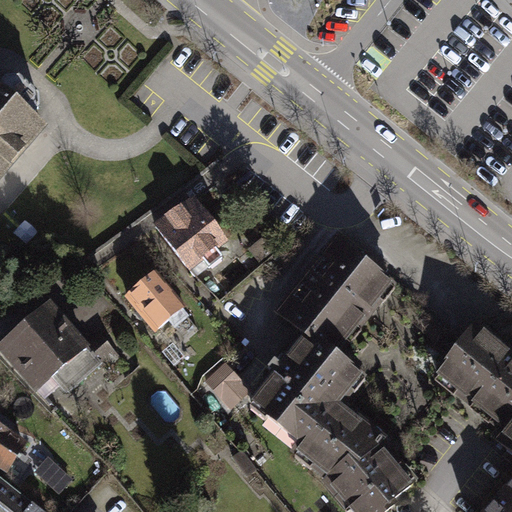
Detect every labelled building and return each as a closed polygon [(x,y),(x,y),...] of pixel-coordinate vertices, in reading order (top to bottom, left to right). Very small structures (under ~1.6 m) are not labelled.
[(0,192),(53,134),(32,114),(34,112),(35,107),(36,100),(34,94),(31,89),(25,86),(17,85),(11,86),(7,91),(0,85),(0,192)] [(162,232),(204,286),(264,240),(222,186),(162,232)] [(280,315),(307,337),(334,357),(391,286),(338,243),(280,315)] [(192,323),(159,280),(128,303),(161,347),(192,323)] [(95,364),(55,312),(0,353),(39,406),(95,364)] [(511,429),(511,356),(476,328),(438,376),(509,433),(511,429)] [(330,481),(370,432),(338,407),(361,378),(334,357),(307,337),(252,405),(303,446),(301,448),(316,460),(311,466),(330,481)] [(225,367),(206,383),(222,401),(241,384),(225,367)] [(511,429),(509,433),(499,444),(511,454),(511,429)] [(0,498),(33,458),(0,431),(0,498)] [(370,432),(330,481),(328,484),(351,511),(388,511),(395,507),(391,503),(410,487),(378,447),(382,442),(370,432)] [(80,485),(53,463),(41,477),(68,499),(80,485)] [(511,511),(511,485),(487,511),(511,511)] [(0,503),(0,511),(41,511),(12,489),(0,503)]
